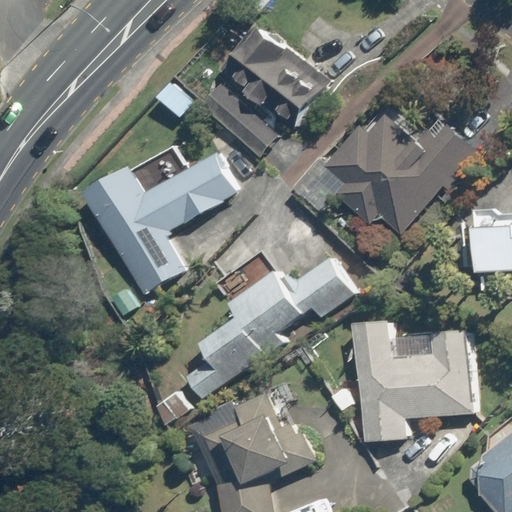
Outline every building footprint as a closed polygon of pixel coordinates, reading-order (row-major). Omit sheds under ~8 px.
[(341,81),(271,27),(233,75),(303,129),(341,81)] [(413,235),(493,147),(459,117),(434,145),(396,108),(329,177),(378,223),(388,213),(413,235)] [(255,195),(234,153),(159,189),(150,171),(105,194),(156,294),(201,271),(181,231),(255,195)] [(511,211),(491,211),(492,268),(511,267),(511,211)] [(291,336),(320,314),(326,322),(368,293),(343,256),(308,280),(297,266),(252,300),(261,312),(216,340),(227,357),(201,375),(216,398),(297,345),(296,344),(291,336)] [(140,288),(123,297),(133,317),(151,308),(140,288)] [(363,419),(364,419),(366,441),(412,436),(410,415),(481,407),(473,328),(402,335),(400,321),(354,325),(356,340),(355,340),(363,419)] [(191,389),(175,399),(189,422),(205,412),(191,389)] [(240,483),(274,477),(318,457),(289,394),(214,429),(240,483)] [(511,511),(511,444),(481,468),(511,509),(511,511)] [(275,511),(271,482),(219,490),(222,511),(275,511)]
